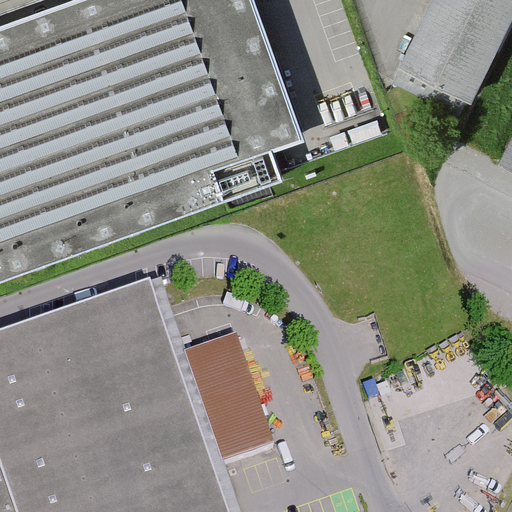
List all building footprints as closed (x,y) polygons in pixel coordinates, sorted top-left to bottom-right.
[(252,0),(45,0),(0,17),(0,262),(309,146),(252,0)] [(511,4),(511,0),(431,0),(401,63),(469,95),(511,4)] [(511,129),(498,160),(511,167),(511,129)] [(226,511),(150,291),(0,342),(0,511),(226,511)] [(236,334),(189,350),(225,459),(273,444),(236,334)]
